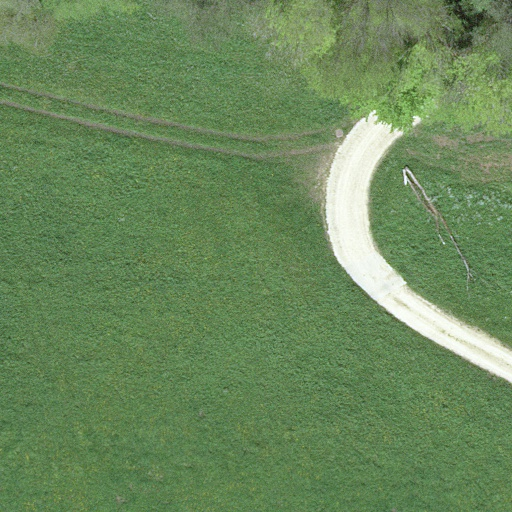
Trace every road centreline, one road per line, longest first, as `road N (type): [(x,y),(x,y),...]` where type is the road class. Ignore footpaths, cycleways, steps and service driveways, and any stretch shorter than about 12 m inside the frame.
road 1 (track): [(511,367),(423,318),(379,281),(347,225),(354,159),(378,130),(450,88),(511,70)]
road 2 (track): [(511,257),(347,225)]
